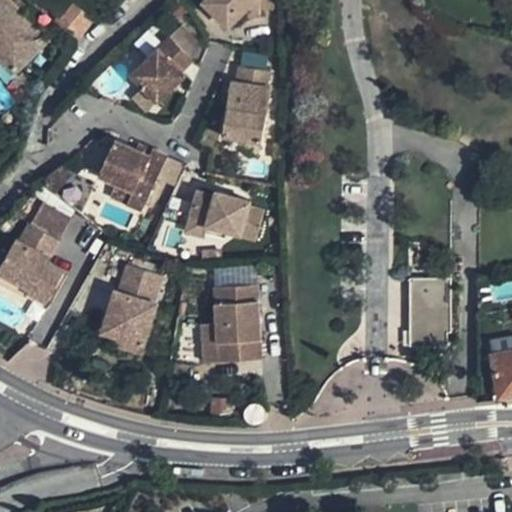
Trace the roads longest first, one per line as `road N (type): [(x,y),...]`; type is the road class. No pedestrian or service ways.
road 1 (residential): [(378,437),(381,169),(353,0)]
road 2 (tertiary): [(144,442),(268,449),(378,437)]
road 3 (residential): [(0,504),(123,464),(144,442)]
road 4 (tertiary): [(378,437),(511,423)]
